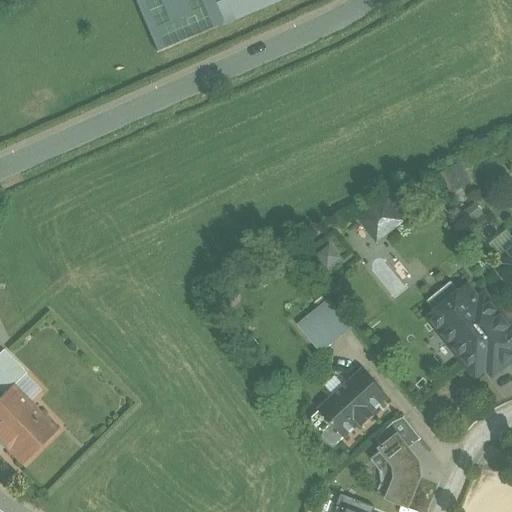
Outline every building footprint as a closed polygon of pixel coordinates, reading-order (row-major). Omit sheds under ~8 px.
[(141,0),(163,51),(285,0),(141,0)] [(460,165),(443,173),(452,193),(469,185),(460,165)] [(418,174),(405,185),(404,185),(415,199),(416,199),(429,188),(418,174)] [(402,221),(386,201),(363,220),(375,235),(390,223),(394,228),(402,221)] [(475,205),(462,215),(471,225),(483,215),(475,205)] [(341,258),(332,246),(320,256),(329,268),(341,258)] [(511,251),(503,259),(506,263),(511,269),(511,251)] [(511,269),(506,263),(497,270),(511,289),(511,269)] [(511,327),(497,309),(490,314),(468,287),(461,293),(453,283),(438,312),(430,318),(477,376),(493,364),(491,361),(497,356),(505,366),(511,360),(511,327)] [(353,329),(331,301),(299,326),(322,354),(353,329)] [(8,351),(0,358),(0,390),(4,395),(15,385),(17,386),(29,374),(8,351)] [(364,370),(320,410),(321,411),(314,418),(313,423),(321,432),(326,432),(334,425),(346,439),(361,425),(364,427),(376,416),(374,414),(390,399),(364,370)] [(17,386),(15,385),(4,395),(0,399),(0,442),(24,466),(60,431),(17,386)] [(378,439),(385,447),(400,435),(410,448),(421,440),(403,418),(378,439)] [(385,447),(380,450),(394,469),(394,484),(388,500),(409,509),(423,479),(421,462),(410,448),(400,435),(385,447)] [(380,511),(340,497),(334,511),(380,511)]
